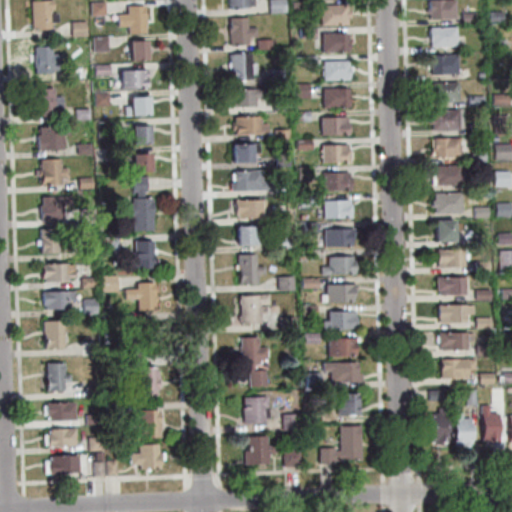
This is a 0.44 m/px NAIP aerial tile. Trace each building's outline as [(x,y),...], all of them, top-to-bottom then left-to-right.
[(49,0),(49,9),(46,9),(46,14),(53,13),(54,22),(46,22),(47,29),(28,29),(27,1),(49,0)] [(265,0),(281,0),(282,12),(266,13),(265,0)] [(451,0),(452,17),(425,18),(425,0),(451,0)] [(303,11),(288,11),(288,2),(303,1),(303,11)] [(88,16),(87,2),(101,2),(102,15),(88,16)] [(317,5),(343,4),(344,24),(318,25),(317,5)] [(123,6),(141,6),(142,32),(125,33),(124,26),(114,26),(114,15),(124,15),(123,6)] [(499,11),(499,21),(485,21),(485,12),(499,11)] [(473,22),(459,22),(459,13),(473,12),(473,22)] [(243,17),(244,28),(252,27),(252,36),(244,36),(244,44),(226,44),(225,18),(243,17)] [(67,22),(81,22),(82,35),(68,36),(67,22)] [(427,27),(452,26),(453,44),(427,45),(427,27)] [(311,28),(312,38),(297,38),(296,28),(311,28)] [(318,51),(317,34),(344,33),(345,50),(318,51)] [(104,51),(91,51),(90,37),(104,36),(104,51)] [(254,49),(254,40),(269,39),(269,48),(254,49)] [(487,48),(487,39),(502,39),(502,48),(487,48)] [(142,40),(143,60),(127,60),(126,41),(142,40)] [(31,47),(48,46),(48,55),(59,54),(59,68),(48,69),(49,72),(32,73),(31,47)] [(246,79),(228,79),(227,54),(245,53),(245,63),(253,63),(253,74),(246,74),(246,79)] [(454,73),(426,74),(425,55),(454,54),(454,73)] [(312,65),(297,65),(297,56),(312,55),(312,65)] [(344,60),(345,79),(320,80),(319,62),(344,60)] [(91,75),(91,64),(106,64),(106,75),(91,75)] [(84,67),(84,77),(72,77),(71,68),(84,67)] [(269,83),(268,69),(285,69),(285,83),(269,83)] [(116,71),(142,70),(143,87),(116,88),(116,71)] [(428,82),(455,81),(455,100),(429,101),(428,82)] [(306,97),(293,98),(292,84),(306,83),(306,97)] [(32,88),(50,88),(50,97),(59,96),(59,109),(51,110),(51,115),(33,116),(32,88)] [(345,88),(346,106),(320,107),(319,89),(345,88)] [(228,90),(261,89),(261,98),(252,98),(252,106),(229,107),(228,90)] [(91,105),(91,93),(105,93),(105,105),(91,105)] [(490,94),(505,93),(505,103),(490,104),(490,94)] [(465,106),(465,96),(481,95),(481,105),(465,106)] [(144,96),(145,115),(122,115),(121,107),(126,106),(126,97),(144,96)] [(285,110),(270,110),(270,100),(285,99),(285,110)] [(73,119),(72,109),(86,108),(86,119),(73,119)] [(455,108),(455,129),(428,130),(428,110),(455,108)] [(306,121),(294,121),(294,112),(305,111),(306,121)] [(231,117),(257,116),(258,124),(264,123),(264,131),(258,131),(258,133),(231,134),(231,130),(230,130),(229,122),(231,122),(231,117)] [(317,117),(343,116),(343,121),(345,121),(346,134),(317,135),(317,117)] [(505,123),(491,124),(490,116),(505,116),(505,123)] [(129,143),(128,126),(145,125),(145,143),(129,143)] [(66,134),(59,135),(59,148),(34,149),(34,135),(36,135),(36,127),(65,126),(66,134)] [(286,138),(271,139),(270,130),(286,129),(286,138)] [(430,138),(455,137),(456,156),(430,157),(430,138)] [(308,149),(293,150),(292,140),(307,140),(308,149)] [(256,143),(256,153),(251,153),(251,161),(229,162),(229,144),(256,143)] [(491,144),(507,143),(507,159),(491,159),(491,144)] [(74,144),(87,144),(87,154),(74,155),(74,144)] [(344,144),(345,149),(346,161),(318,162),(317,145),(344,144)] [(469,161),(468,150),(482,150),(483,160),(469,161)] [(146,154),(146,172),(130,172),(129,154),(146,154)] [(286,165),(273,165),(273,156),(286,155),(286,165)] [(58,183),(37,184),(36,160),(57,159),(57,169),(64,169),(64,177),(57,177),(58,183)] [(456,165),(457,183),(431,184),(430,166),(456,165)] [(308,180),(295,181),(294,167),(308,166),(308,180)] [(230,171),(258,170),(258,182),(265,181),(265,189),(227,191),(226,183),(231,183),(230,171)] [(505,185),(491,186),(490,171),(505,171),(505,185)] [(319,173),(345,172),(345,189),(320,190),(319,173)] [(129,198),(133,198),(133,191),(129,191),(128,177),(143,176),(143,191),(140,191),(141,198),(148,198),(149,230),(130,231),(130,216),(119,216),(118,203),(129,203),(129,198)] [(89,188),(75,188),(75,178),(88,178),(89,188)] [(272,195),(272,183),(287,183),(287,194),(272,195)] [(430,193),(457,191),(457,212),(431,213),(430,207),(428,207),(428,200),(430,200),(430,193)] [(297,206),(296,195),(311,195),(312,205),(297,206)] [(66,196),(67,205),(58,206),(59,219),(37,220),(37,207),(39,206),(38,198),(66,196)] [(256,217),(235,218),(235,214),(231,214),(231,201),(261,200),(261,207),(256,208),(256,217)] [(347,204),(348,217),(320,218),(319,201),(345,200),(345,204),(347,204)] [(491,203),(506,202),(507,215),(492,216),(491,203)] [(471,216),(470,207),(484,206),(484,216),(471,216)] [(77,210),(90,209),(91,223),(78,223),(77,210)] [(288,211),(288,221),(274,222),(273,212),(282,211),(288,211)] [(450,240),(432,241),(431,220),(450,219),(450,240)] [(300,223),(313,222),(313,233),(301,234),(300,223)] [(233,226),(252,226),(252,244),(233,245),(233,226)] [(320,229),(350,228),(350,236),(347,237),(347,245),(321,246),(320,229)] [(53,229),(54,253),(36,253),(36,230),(53,229)] [(507,232),(507,241),(494,242),(494,233),(507,232)] [(485,244),(473,244),(473,235),(485,234),(485,244)] [(114,237),(114,254),(97,255),(96,237),(114,237)] [(287,247),(272,248),(271,238),(287,237),(287,247)] [(131,241),(149,241),(150,267),(126,268),(126,261),(132,260),(131,241)] [(433,266),(433,250),(460,249),(461,265),(433,266)] [(311,259),(296,260),(296,250),(310,250),(311,259)] [(511,270),(496,271),(495,250),(511,250),(511,270)] [(251,254),(252,267),(260,267),(261,273),(254,273),(254,283),(235,284),(234,254),(251,254)] [(351,259),(352,273),(317,274),(317,266),(324,266),(324,257),(347,256),(348,259),(351,259)] [(472,261),(486,260),(486,271),(472,271),(472,261)] [(64,263),(64,265),(69,265),(70,277),(64,278),(64,280),(40,281),(40,278),(37,278),(37,264),(64,263)] [(97,275),(112,275),(113,291),(98,291),(97,275)] [(275,290),(274,276),(289,276),(290,289),(275,290)] [(78,287),(78,278),(92,277),(92,287),(78,287)] [(298,278),(314,277),(315,288),(299,289),(298,278)] [(462,294),(436,295),(435,290),(433,290),(433,278),(461,277),(462,294)] [(133,283),(150,282),(151,309),(134,310),(133,298),(121,299),(120,289),(133,289),(133,283)] [(322,284),(352,283),(353,291),(349,292),(350,300),(317,301),(317,295),(322,294),(322,284)] [(511,288),(511,298),(499,299),(498,289),(511,288)] [(487,299),(472,300),(472,289),(486,289),(487,299)] [(38,292),(71,291),(71,300),(65,300),(65,308),(41,309),(41,305),(39,305),(38,292)] [(236,295),(264,294),(264,306),(262,306),(263,313),(257,313),(257,322),(237,323),(236,295)] [(93,313),(80,314),(79,299),(92,299),(93,313)] [(299,305),(312,305),(313,315),(300,315),(299,305)] [(469,305),(469,314),(462,314),(462,321),(435,322),(434,306),(469,305)] [(497,311),(511,310),(511,323),(498,324),(497,311)] [(351,311),(352,327),(325,328),(324,312),(351,311)] [(113,313),(114,323),(100,324),(100,314),(113,313)] [(292,317),(292,327),(277,328),(276,317),(292,317)] [(472,327),(472,318),(487,317),(487,327),(472,327)] [(127,321),(148,320),(149,337),(119,338),(118,329),(127,329),(127,321)] [(58,321),(59,348),(40,349),(39,322),(58,321)] [(315,343),(300,343),(300,333),(315,332),(315,343)] [(463,332),(463,333),(470,333),(471,340),(463,341),(464,349),(437,350),(437,346),(435,346),(435,333),(463,332)] [(254,337),(255,347),(263,347),(264,358),(255,359),(255,364),(251,364),(251,370),(262,370),(263,385),(246,385),(245,364),(238,364),(237,337),(254,337)] [(351,338),(352,354),(325,355),(324,339),(351,338)] [(79,356),(79,341),(92,341),(92,355),(79,356)] [(488,355),(474,355),(473,345),(488,344),(488,355)] [(511,344),(511,354),(497,354),(496,344),(511,344)] [(471,368),(463,369),(464,376),(437,377),(437,360),(471,359),(471,368)] [(319,371),(319,363),(354,361),(354,373),(357,373),(357,380),(327,382),(326,370),(319,371)] [(42,364),(60,363),(60,375),(66,374),(66,382),(59,382),(60,390),(42,391),(42,378),(42,364)] [(134,394),(134,390),(128,391),(127,378),(134,377),(133,368),(152,367),(153,370),(154,370),(154,388),(152,388),(153,394),(134,394)] [(511,381),(501,382),(501,372),(511,371),(511,381)] [(302,372),(315,372),(316,384),(303,385),(302,372)] [(475,373),(490,372),(490,383),(476,383),(475,373)] [(82,387),(96,386),(97,396),(83,396),(82,387)] [(461,389),(471,388),(472,404),(462,404),(461,389)] [(426,399),(426,391),(439,390),(439,399),(426,399)] [(355,393),(356,413),(335,414),(334,394),(355,393)] [(239,397),(263,396),(263,408),(265,407),(265,410),(271,410),(271,417),(261,418),(261,423),(240,423),(239,397)] [(71,419),(45,420),(44,415),(42,416),(41,404),(70,403),(71,419)] [(477,405),(485,404),(485,413),(493,413),(494,439),(478,440),(477,405)] [(443,407),(444,440),(428,441),(427,414),(434,413),(433,408),(443,407)] [(136,437),(135,411),(155,410),(156,436),(136,437)] [(279,430),(278,414),(294,413),(295,429),(279,430)] [(449,414),(457,413),(457,419),(466,419),(467,442),(450,443),(449,414)] [(97,414),(97,424),(82,424),(82,415),(97,414)] [(356,426),(357,460),(330,460),(330,463),(315,463),(315,448),(330,448),(330,450),(336,450),(335,427),(356,426)] [(46,430),(71,429),(72,446),(43,447),(43,435),(46,435),(46,430)] [(263,435),(263,446),(270,445),(271,453),(264,454),(264,463),(241,464),(239,436),(263,435)] [(84,450),(84,437),(98,437),(99,449),(84,450)] [(135,469),(135,464),(126,464),(126,454),(134,454),(134,445),(154,444),(155,468),(135,469)] [(296,448),(297,466),(280,466),(279,449),(296,448)] [(40,461),(46,461),(46,457),(74,456),(74,474),(40,475),(40,461)] [(90,475),(90,462),(99,461),(100,475),(90,475)] [(102,461),(112,461),(112,475),(103,475),(102,461)]
